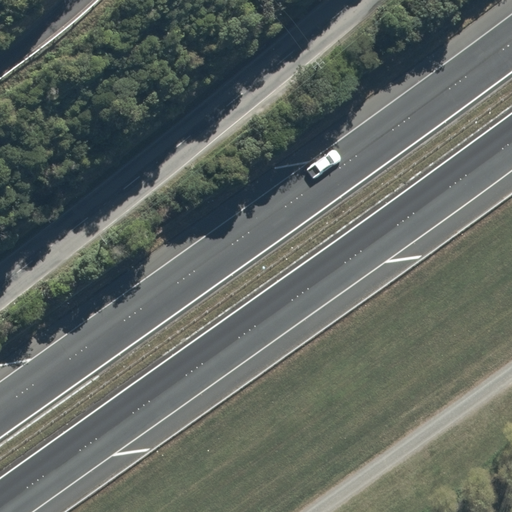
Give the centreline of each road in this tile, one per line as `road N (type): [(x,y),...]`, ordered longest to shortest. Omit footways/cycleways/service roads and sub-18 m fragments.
road 1 (trunk): [(0,411),(511,44)]
road 2 (trunk): [(511,143),(0,505)]
road 3 (unclassified): [(0,288),(352,0)]
